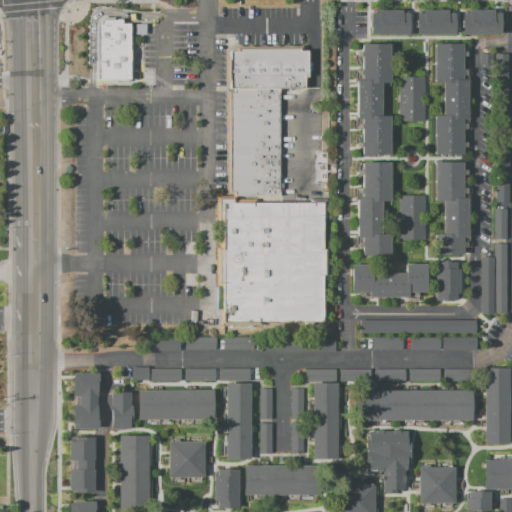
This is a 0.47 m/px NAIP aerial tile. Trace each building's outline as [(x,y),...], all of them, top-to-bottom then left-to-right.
[(454,34),(415,34),(415,13),(422,13),(422,9),(447,10),(447,13),(454,13),(454,34)] [(408,34),(370,34),(370,13),(376,13),(376,10),(401,10),(401,13),(407,13),(408,34)] [(461,34),(461,13),(468,13),(468,10),(493,10),(493,13),(500,13),(500,34),(461,34)] [(95,24),(100,24),(100,20),(121,20),(121,24),(129,24),(129,79),(95,79),(95,24)] [(462,154),(433,154),(434,115),(442,115),(443,81),(433,81),(434,43),(462,43),(461,79),(466,79),(466,118),(462,118),(462,154)] [(361,44),(389,44),(389,82),(380,82),(380,115),(389,115),(389,154),(361,154),(361,118),(356,118),(356,79),(361,79),(361,44)] [(228,48),(307,49),(306,87),(278,87),(277,196),(227,195),(228,48)] [(490,53),(478,53),(478,64),(489,65),(490,53)] [(507,53),(507,112),(494,112),(494,53),(507,53)] [(423,76),(422,94),(419,94),(419,103),(423,103),(423,121),(398,121),(398,76),(423,76)] [(508,116),(508,174),(495,174),(495,116),(508,116)] [(463,198),(467,198),(467,237),(463,237),(461,237),(461,255),(434,255),(434,233),(443,233),(442,201),(434,201),(434,162),(461,161),(461,198),(463,198)] [(361,162),(390,162),(389,201),(381,201),(380,234),(390,234),(390,255),(361,255),(361,237),(356,237),(357,198),(361,198),(361,162)] [(495,203),(495,179),(507,179),(507,203),(495,203)] [(423,195),(423,212),(420,212),(420,222),(423,222),(423,239),(398,239),(398,195),(423,195)] [(322,200),(322,244),(327,244),(327,277),(321,277),(321,320),(220,319),(221,285),(217,285),(218,249),(221,249),(221,220),(217,220),(218,200),(322,200)] [(493,238),(493,208),(506,208),(506,238),(493,238)] [(493,312),(493,243),(505,243),(505,312),(493,312)] [(479,313),(479,257),(492,257),(492,313),(479,313)] [(434,262),(456,262),(455,269),(458,269),(458,293),(455,293),(455,300),(434,300),(434,262)] [(425,264),(425,292),(407,291),(407,297),(368,296),(368,292),(350,292),(350,264),(371,264),(371,272),(405,273),(405,264),(425,264)] [(465,333),(360,332),(360,319),(465,320),(475,320),(475,333),(465,333)] [(215,337),(215,349),(185,349),(185,337),(215,337)] [(253,337),(253,349),(223,349),(223,337),(253,337)] [(401,337),(401,349),(371,349),(371,337),(401,337)] [(439,337),(439,349),(409,349),(409,337),(439,337)] [(475,337),(475,350),(465,350),(441,350),(441,337),(465,337),(475,337)] [(178,338),(178,350),(148,350),(148,338),(178,338)] [(330,351),(264,352),(264,339),(330,338),(330,351)] [(147,367),(147,380),(130,380),(130,367),(147,367)] [(483,444),(483,367),(508,367),(508,444),(483,444)] [(180,369),(179,381),(149,381),(149,368),(180,369)] [(214,368),(214,380),(184,380),(184,368),(214,368)] [(249,368),(249,380),(218,380),(219,368),(249,368)] [(439,369),(438,381),(409,381),(409,368),(439,369)] [(335,369),(335,381),(305,381),(305,369),(335,369)] [(369,369),(369,381),(339,381),(339,369),(369,369)] [(403,369),(403,381),(373,381),(373,369),(403,369)] [(466,381),(443,381),(443,369),(465,369),(473,369),(473,381),(466,381)] [(97,428),(73,428),(73,424),(71,424),(71,404),(78,404),(78,396),(71,396),(72,376),(73,376),(73,372),(98,372),(98,386),(96,386),(96,396),(95,396),(95,404),(96,404),(96,414),(97,414),(97,428)] [(249,459),(225,459),(225,383),(249,383),(249,459)] [(335,383),(336,459),(312,459),(312,442),(311,383),(335,383)] [(270,388),(270,418),(259,419),(258,388),(270,388)] [(302,388),(302,418),(290,419),(290,388),(302,388)] [(212,419),(136,419),(136,390),(212,390),(212,398),(212,419)] [(466,420),(354,420),(354,390),(466,390),(470,390),(470,420),(466,420)] [(110,428),(110,392),(129,392),(129,405),(131,405),(131,423),(128,423),(128,428),(110,428)] [(270,423),(270,453),(259,454),(258,423),(270,423)] [(301,423),(301,453),(290,453),(290,423),(301,423)] [(406,431),(406,439),(409,439),(409,462),(406,462),(406,470),(403,470),(403,489),(395,489),(395,492),(382,492),(382,470),(379,470),(368,470),(368,462),(364,462),(365,438),(368,438),(368,431),(406,431)] [(147,435),(147,511),(118,511),(118,435),(147,435)] [(93,492),(74,492),(74,490),(69,490),(69,488),(68,488),(68,469),(74,469),(75,460),(68,460),(68,441),(69,441),(69,436),(93,437),(93,460),(92,460),(92,469),(93,469),(93,492)] [(203,477),(167,477),(167,465),(167,452),(167,441),(203,441),(203,453),(203,466),(203,477)] [(482,488),(482,459),(511,459),(511,488),(510,488),(495,488),(482,488)] [(318,494),(243,495),(243,465),(305,465),(318,465),(318,494)] [(453,467),(453,503),(417,503),(417,467),(453,467)] [(237,469),(237,508),(216,508),(216,501),(213,501),(213,475),(216,476),(216,469),(237,469)] [(373,511),(337,511),(338,483),(373,484),(373,511)] [(468,496),(468,491),(489,491),(489,511),(468,510),(464,510),(464,498),(468,498),(468,496)] [(498,511),(498,498),(510,498),(510,511),(498,511)] [(68,511),(68,504),(74,504),(74,500),(94,500),(94,511),(68,511)]
